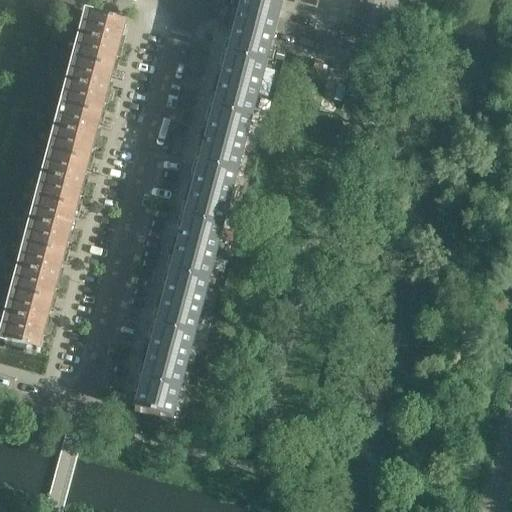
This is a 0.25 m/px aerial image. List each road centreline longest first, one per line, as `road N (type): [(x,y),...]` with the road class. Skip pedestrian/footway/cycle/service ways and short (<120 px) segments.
road 1 (residential): [(0,391),(79,405),(185,3)]
road 2 (residential): [(185,3),(351,40),(366,0)]
